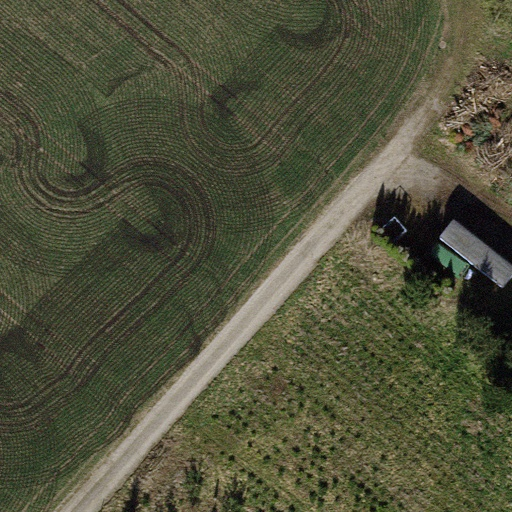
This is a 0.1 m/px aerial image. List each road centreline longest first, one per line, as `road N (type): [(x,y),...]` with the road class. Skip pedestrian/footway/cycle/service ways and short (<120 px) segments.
road 1 (track): [(454,0),(467,52),(76,511)]
road 2 (track): [(407,127),(511,205)]
